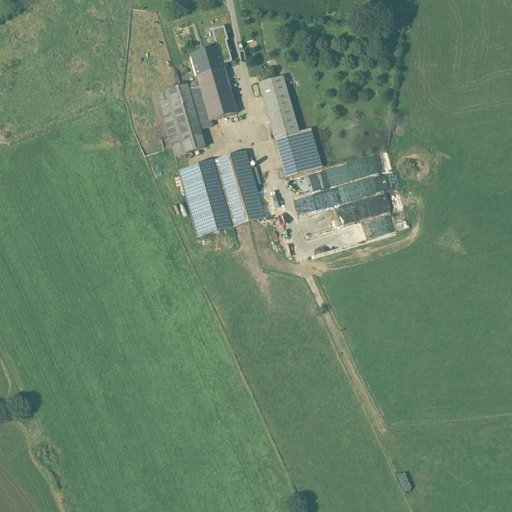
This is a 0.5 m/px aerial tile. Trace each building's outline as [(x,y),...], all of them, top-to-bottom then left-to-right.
[(217,50),(192,57),(198,78),(223,70),(217,50)] [(223,70),(198,78),(197,78),(199,83),(187,86),(190,96),(201,93),(210,123),(211,123),(236,115),(224,70),(223,70)] [(268,74),(257,77),(259,83),(270,80),(268,74)] [(282,78),(259,85),(275,140),(298,134),(282,78)] [(187,86),(157,95),(175,158),(187,155),(187,154),(205,149),(200,132),(190,96),(187,86)] [(201,93),(190,96),(200,132),(212,128),(211,123),(210,123),(201,93)] [(310,130),(298,134),(275,140),(286,179),(321,169),(310,130)] [(245,154),(213,163),(232,229),(264,220),(245,154)] [(309,257),(392,232),(388,218),(391,217),(376,166),(370,168),(369,165),(362,167),(362,168),(358,170),(350,173),(353,181),(290,200),(296,218),(328,209),(334,229),(303,238),(309,257)]
